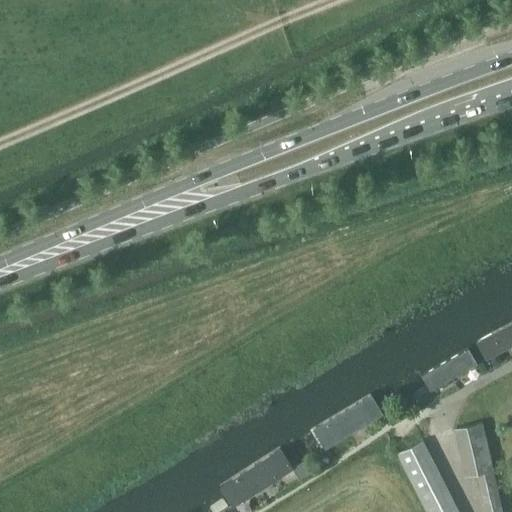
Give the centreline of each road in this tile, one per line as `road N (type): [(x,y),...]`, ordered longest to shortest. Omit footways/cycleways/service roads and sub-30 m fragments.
road 1 (primary): [(511,63),(200,177),(54,251)]
road 2 (primary): [(54,251),(511,95)]
road 3 (track): [(0,143),(333,0)]
